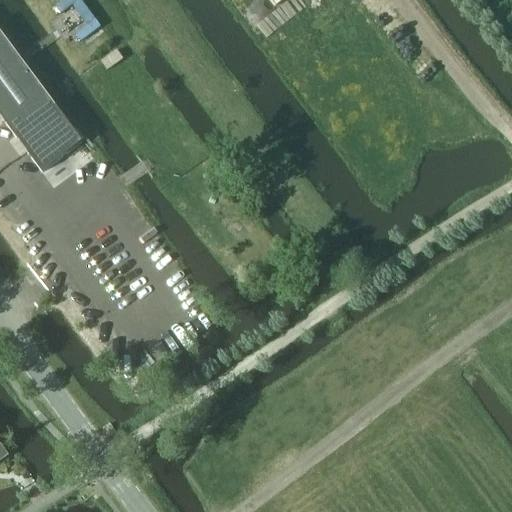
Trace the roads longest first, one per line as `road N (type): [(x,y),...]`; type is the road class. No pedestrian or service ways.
road 1 (track): [(103,462),(511,187)]
road 2 (tertiary): [(103,462),(0,319)]
road 3 (track): [(511,130),(406,0)]
